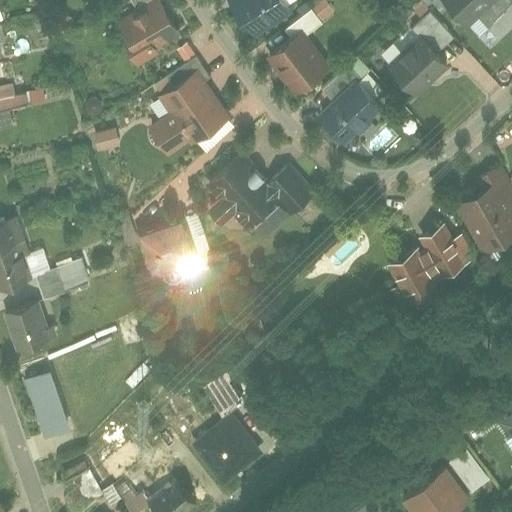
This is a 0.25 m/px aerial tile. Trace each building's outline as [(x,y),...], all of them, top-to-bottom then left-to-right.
[(182,33),(163,0),(154,0),(120,20),(130,37),(126,40),(140,65),(163,52),(160,46),(182,33)] [(230,0),(255,37),(294,11),(287,0),(230,0)] [(500,0),(447,0),(470,26),(500,0)] [(305,27),(267,55),(297,95),(335,67),(305,27)] [(450,64),(424,35),(385,68),(410,98),(450,64)] [(195,57),(167,79),(173,88),(201,66),(195,57)] [(234,117),(201,70),(160,99),(170,113),(151,126),(172,156),(191,142),(193,146),(234,117)] [(385,109),(359,78),(317,115),(343,145),(385,109)] [(119,127),(97,130),(100,148),(121,145),(119,127)] [(243,151),(206,185),(219,199),(209,208),(224,225),(234,216),(247,230),(284,196),(291,203),(306,189),(289,171),(274,184),(243,151)] [(511,198),(501,179),(456,203),(483,254),(511,238),(511,198)] [(200,259),(186,213),(137,228),(151,274),(200,259)] [(15,216),(0,221),(0,289),(35,277),(15,216)] [(444,294),(436,280),(469,262),(446,222),(422,235),(426,243),(389,263),(415,309),(444,294)] [(41,298),(6,310),(20,351),(56,339),(41,298)] [(45,435),(68,427),(50,371),(26,378),(45,435)] [(511,407),(502,415),(511,427),(511,407)] [(228,410),(189,440),(221,482),(260,452),(228,410)] [(398,490),(414,511),(438,511),(466,491),(441,457),(398,490)] [(149,498),(158,511),(183,511),(199,501),(169,462),(154,473),(164,487),(149,498)] [(113,503),(123,497),(115,483),(105,489),(113,503)] [(0,511),(10,511),(0,500),(0,511)]
